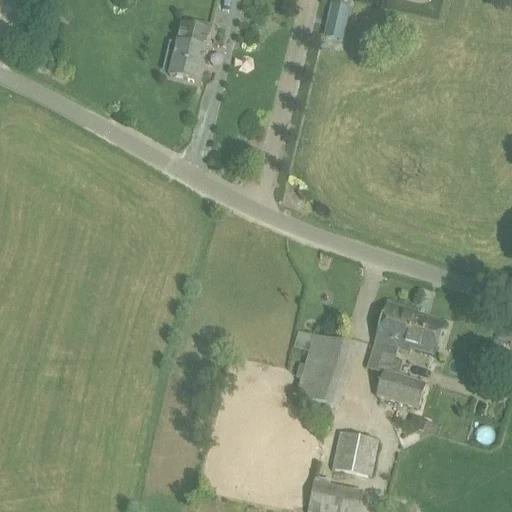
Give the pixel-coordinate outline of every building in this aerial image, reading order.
[(186,0),(183,15),(208,21),(213,0),(186,0)] [(333,6),(327,30),(343,33),(348,10),(333,6)] [(171,79),(198,85),(211,33),(183,26),(178,46),(171,44),(164,72),(172,74),(171,79)] [(394,363),(397,352),(405,324),(409,325),(411,317),(415,318),(415,317),(416,313),(389,305),(376,345),(374,352),(382,354),(377,373),(383,375),(384,373),(396,376),(399,365),(394,363)] [(405,324),(397,352),(408,355),(410,350),(435,358),(445,327),(415,317),(415,318),(411,317),(409,325),(405,324)] [(295,401),(339,414),(357,351),(312,338),(295,401)] [(384,373),(383,375),(377,400),(421,413),(427,386),(396,376),(384,373)] [(425,422),(413,418),(409,429),(422,433),(425,422)] [(372,480),(379,443),(340,435),(333,472),(372,480)] [(314,483),(308,511),(360,511),(364,493),(314,483)]
